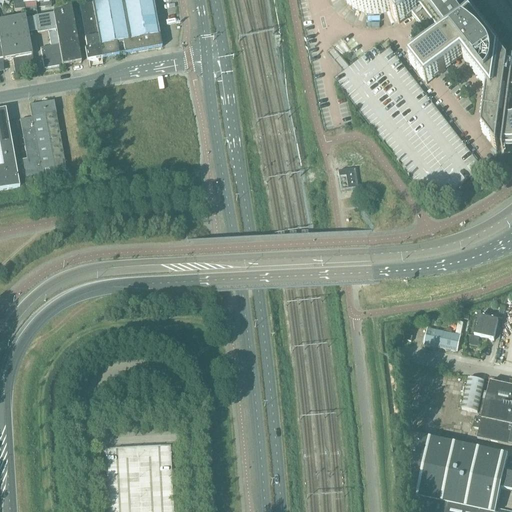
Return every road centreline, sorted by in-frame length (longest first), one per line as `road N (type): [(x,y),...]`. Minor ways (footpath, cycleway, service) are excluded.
road 1 (secondary): [(10,511),(9,367),(29,328),(66,298),(118,283),(427,268),(511,239)]
road 2 (secondary): [(511,213),(429,249),(73,272),(33,296),(0,342)]
road 3 (tertiary): [(281,511),(223,52)]
road 4 (tertiary): [(204,55),(243,296),(266,511)]
road 5 (tertiary): [(0,96),(204,55)]
